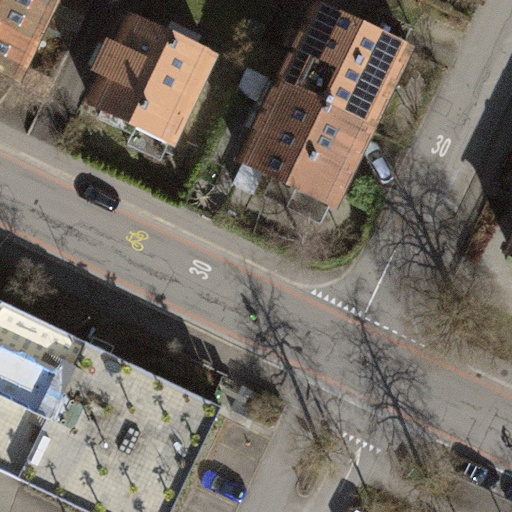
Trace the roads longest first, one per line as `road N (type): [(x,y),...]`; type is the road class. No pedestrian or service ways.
road 1 (residential): [(0,175),(353,344)]
road 2 (residential): [(353,344),(511,9)]
road 3 (residential): [(353,344),(511,420)]
